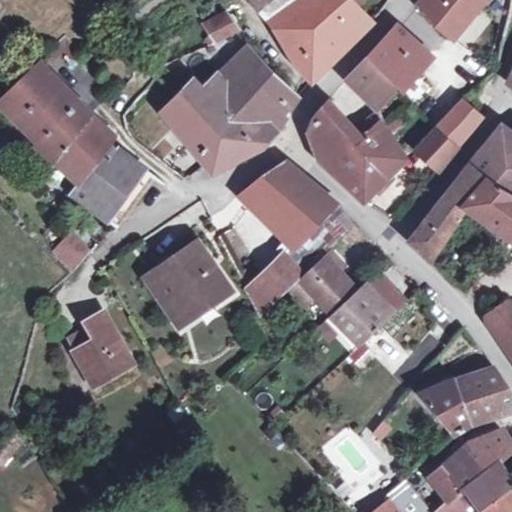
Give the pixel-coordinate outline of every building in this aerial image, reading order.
[(258,0),(305,50),(295,61),(311,78),(371,18),(356,2),(354,0),(258,0)] [(450,35),(479,1),(479,0),(419,0),(416,4),(429,19),(450,35)] [(479,0),(479,1),(505,26),(511,0),(479,0)] [(204,23),(216,40),(237,29),(223,13),(204,23)] [(394,27),(366,59),(393,87),(397,91),(429,57),(394,27)] [(201,86),(192,78),(159,110),(182,136),(212,171),(260,146),(276,131),(286,112),(298,94),(248,42),(246,43),(201,86)] [(374,106),(393,87),(366,59),(346,80),(374,106)] [(35,145),(77,179),(79,181),(109,140),(112,136),(89,113),(38,61),(2,97),(41,137),(35,145)] [(353,145),(376,127),(341,86),(310,121),(306,134),(316,159),(354,192),(376,168),(353,145)] [(434,129),(436,131),(454,147),(481,113),(465,99),(464,98),(434,129)] [(378,125),(376,127),(353,145),(376,168),(354,192),(362,200),(398,161),(382,123),(378,125)] [(511,131),(500,123),(481,147),(511,172),(511,131)] [(437,168),(454,147),(436,131),(422,147),(424,149),(420,153),(437,168)] [(153,174),(109,140),(79,181),(77,179),(68,192),(88,205),(113,225),(115,226),(153,174)] [(511,172),(481,147),(469,162),(487,176),(463,205),(464,206),(511,239),(511,172)] [(294,243),(336,203),(284,161),(252,181),(242,191),(294,243)] [(429,260),(464,206),(463,205),(487,176),(469,162),(451,188),(420,224),(411,238),(411,243),(429,260)] [(209,214),(219,233),(229,228),(220,210),(209,214)] [(352,236),(356,240),(364,233),(353,223),(344,231),(350,238),(352,236)] [(229,228),(219,233),(226,249),(237,243),(229,228)] [(91,249),(71,230),(52,250),(71,269),(91,249)] [(197,239),(159,266),(168,279),(153,290),(173,318),(207,295),(211,301),(230,287),(197,239)] [(239,248),(237,243),(226,249),(228,254),(239,248)] [(328,248),(288,285),(304,302),(314,292),(328,307),(352,284),(339,269),(344,264),(328,248)] [(284,254),(260,277),(244,286),(259,314),(288,285),(301,273),(284,254)] [(144,277),(153,290),(168,279),(159,266),(144,277)] [(325,317),(353,348),(392,311),(364,280),(325,317)] [(481,311),(482,320),(497,309),(489,299),(477,307),(481,311)] [(511,310),(506,304),(497,309),(482,320),(498,342),(501,341),(511,357),(511,310)] [(85,321),(87,327),(94,338),(74,350),(73,350),(93,386),(133,364),(103,310),(85,321)] [(68,338),(74,350),(94,338),(87,327),(68,338)] [(491,367),(467,373),(498,413),(511,407),(511,396),(505,386),(491,367)] [(469,421),(498,413),(467,373),(453,377),(469,421)] [(452,435),(469,421),(453,377),(450,378),(416,393),(452,435)] [(470,440),(489,463),(497,457),(499,460),(511,450),(511,443),(505,433),(487,434),(486,432),(476,437),(470,440)] [(461,486),(489,463),(470,440),(460,447),(429,475),(447,500),(434,511),(473,511),(476,509),(461,486)] [(497,457),(489,463),(461,486),(476,509),(478,511),(511,511),(511,479),(499,460),(497,457)] [(431,511),(403,478),(383,499),(385,503),(375,511),(431,511)]
